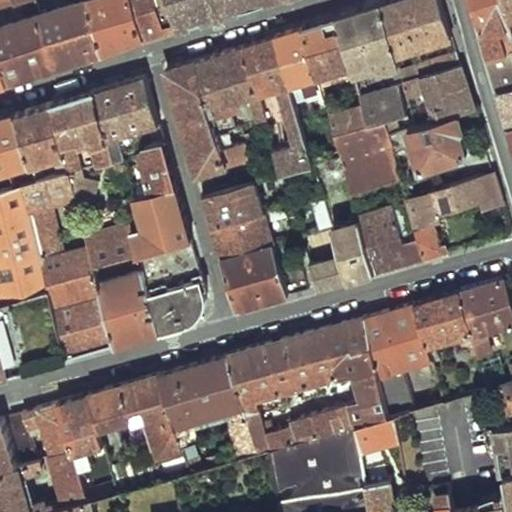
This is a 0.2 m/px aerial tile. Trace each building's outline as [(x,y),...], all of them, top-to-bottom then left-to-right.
[(80,55),(103,48),(89,0),(79,0),(42,12),(58,63),(80,55)] [(123,42),(144,36),(133,0),(89,0),(103,48),(123,42)] [(162,30),(165,29),(155,0),(133,0),(144,36),(162,30)] [(172,0),(180,24),(256,2),(261,0),(172,0)] [(385,0),(382,1),(397,55),(418,48),(418,46),(404,0),(385,0)] [(404,0),(418,46),(452,34),(449,23),(441,0),(404,0)] [(473,0),(480,25),(490,56),(509,51),(503,35),(496,38),(493,27),(511,23),(503,0),(473,0)] [(511,0),(503,0),(511,23),(511,0)] [(401,66),(397,55),(382,1),(360,8),(338,14),(353,65),(357,77),(364,103),(371,125),(386,121),(414,114),(412,107),(405,109),(397,85),(370,93),(362,64),(386,57),(393,78),(403,75),(401,66)] [(34,70),(58,63),(42,12),(0,25),(0,46),(9,78),(34,70)] [(320,74),(320,75),(353,65),(338,14),(321,19),(305,24),(320,74)] [(278,32),(292,82),(320,74),(305,24),(291,28),(278,32)] [(277,147),(284,170),(315,161),(292,82),(278,32),(261,37),(246,42),(260,92),(279,87),(295,141),(277,147)] [(194,57),(210,108),(249,96),(260,129),(270,127),(269,122),(266,112),(260,92),(246,42),(220,49),(194,57)] [(0,80),(9,78),(0,46),(0,80)] [(461,63),(456,47),(422,58),(427,73),(461,63)] [(511,87),(511,50),(509,51),(490,56),(497,79),(500,91),(511,87)] [(195,160),(199,173),(254,157),(249,140),(243,142),(222,149),(217,134),(213,118),(210,108),(194,57),(180,61),(167,66),(174,88),(186,128),(195,160)] [(427,73),(422,58),(401,66),(403,75),(405,80),(427,73)] [(405,80),(409,96),(433,89),(437,103),(433,104),(437,119),(455,114),(476,108),(468,84),(461,63),(427,73),(405,80)] [(324,86),(357,77),(353,65),(320,75),(324,86)] [(163,131),(145,72),(120,79),(96,86),(116,160),(126,157),(120,134),(151,125),(156,140),(160,139),(158,132),(163,131)] [(70,170),(71,172),(89,167),(88,163),(83,164),(75,138),(93,133),(101,164),(116,160),(96,86),(73,93),(50,99),(70,170)] [(511,126),(511,125),(511,87),(500,91),(506,109),(511,126)] [(16,109),(29,158),(50,152),(57,173),(70,170),(50,99),(33,104),(16,109)] [(371,125),(364,103),(331,113),(338,135),(371,125)] [(0,166),(29,158),(16,109),(0,114),(0,166)] [(217,134),(235,128),(231,113),(213,118),(217,134)] [(437,119),(409,127),(422,168),(466,156),(460,133),(465,129),(461,118),(455,114),(437,119)] [(338,135),(345,153),(354,186),(401,173),(386,121),(371,125),(338,135)] [(170,159),(163,131),(158,132),(160,139),(156,140),(148,143),(144,152),(155,191),(178,186),(170,159)] [(249,140),(247,133),(240,136),(243,142),(249,140)] [(101,164),(96,165),(101,180),(120,174),(116,160),(101,164)] [(89,167),(71,172),(76,192),(77,194),(89,190),(84,175),(90,173),(89,167)] [(34,174),(33,172),(27,173),(26,169),(0,176),(0,189),(24,183),(36,180),(34,174)] [(93,348),(118,341),(101,281),(97,265),(88,235),(86,227),(72,230),(76,245),(79,244),(81,248),(59,254),(44,202),(76,192),(71,172),(70,170),(57,173),(40,178),(36,180),(24,183),(69,355),(93,348)] [(433,187),(407,194),(419,234),(425,254),(439,250),(430,218),(440,213),(438,207),(483,193),(487,205),(504,198),(501,190),(495,170),(433,187)] [(407,194),(433,187),(429,173),(403,180),(407,194)] [(210,208),(215,223),(264,209),(255,178),(205,192),(210,208)] [(0,189),(0,284),(4,301),(0,301),(0,374),(8,372),(69,355),(24,183),(0,189)] [(185,213),(178,186),(155,191),(136,196),(145,227),(135,230),(142,253),(193,239),(185,213)] [(425,254),(419,234),(405,238),(394,202),(362,211),(363,215),(377,267),(401,260),(425,254)] [(220,240),(224,255),(274,241),(264,209),(215,223),(220,240)] [(377,267),(363,215),(333,225),(339,244),(353,239),(362,271),(377,267)] [(97,265),(142,253),(135,230),(133,222),(88,235),(97,265)] [(208,303),(193,239),(142,253),(146,268),(163,329),(187,322),(195,319),(201,315),(204,312),(206,309),(207,306),(208,303)] [(341,277),(362,271),(353,239),(339,244),(341,250),(312,260),(319,283),(341,277)] [(240,306),(288,292),(274,241),(224,255),(240,306)] [(140,335),(163,329),(146,268),(101,281),(118,341),(140,335)] [(475,351),(476,354),(491,350),(486,331),(511,323),(511,319),(501,275),(479,281),(458,287),(469,329),(473,343),(475,351)] [(413,300),(425,341),(469,329),(458,287),(436,293),(413,300)] [(396,411),(441,399),(425,341),(413,300),(388,307),(363,314),(389,413),(396,411)] [(356,423),(389,413),(363,314),(338,322),(295,333),(229,352),(256,450),(356,423)] [(238,455),(256,450),(229,352),(195,361),(161,370),(183,441),(192,438),(188,422),(234,408),(237,416),(234,417),(233,419),(229,425),(238,455)] [(161,370),(136,377),(160,452),(184,445),(183,441),(161,370)] [(87,391),(95,415),(136,402),(130,379),(124,381),(87,391)] [(511,379),(497,384),(504,409),(511,406),(511,379)] [(72,447),(79,470),(86,468),(85,462),(87,461),(85,453),(80,449),(103,442),(95,415),(87,391),(72,395),(57,399),(72,447)] [(22,410),(36,457),(42,456),(49,454),(72,447),(57,399),(39,405),(22,410)] [(22,410),(9,413),(22,461),(36,457),(22,410)] [(389,511),(393,511),(390,491),(385,492),(382,479),(371,481),(369,469),(375,467),(377,472),(381,471),(379,455),(370,457),(368,447),(400,439),(396,411),(389,413),(356,423),(371,511),(389,511)] [(0,467),(15,463),(1,415),(0,415),(0,467)] [(511,434),(509,423),(492,427),(497,455),(503,454),(506,474),(511,473),(511,434)] [(0,511),(32,511),(87,497),(84,487),(79,470),(72,447),(49,454),(62,500),(52,500),(45,501),(45,498),(30,501),(23,474),(38,471),(36,465),(43,462),(42,456),(36,457),(22,461),(15,463),(0,467),(0,511)] [(209,464),(218,461),(217,455),(207,458),(209,464)] [(191,468),(201,466),(198,456),(188,459),(189,462),(191,468)] [(191,468),(189,462),(183,464),(185,470),(191,468)] [(117,489),(114,478),(84,487),(87,497),(94,495),(117,489)] [(454,511),(454,508),(450,483),(432,486),(434,492),(442,491),(445,504),(440,505),(441,511),(454,511)] [(97,511),(94,495),(87,497),(32,511),(97,511)] [(454,511),(511,511),(511,510),(510,500),(454,508),(454,511)]
